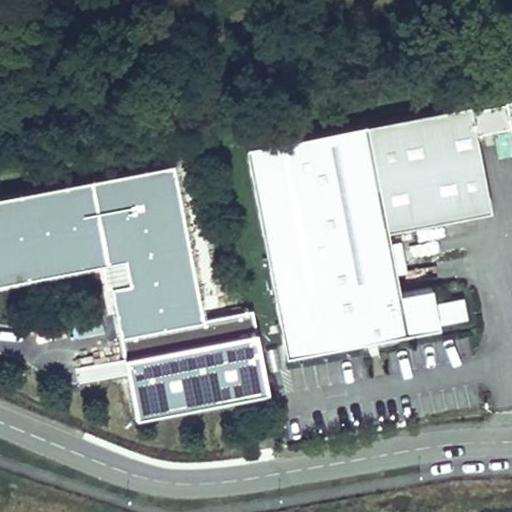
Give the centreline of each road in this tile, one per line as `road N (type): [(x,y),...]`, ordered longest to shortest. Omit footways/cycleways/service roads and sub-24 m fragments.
road 1 (residential): [(0,420),(174,483),(436,445),(511,442)]
road 2 (unknown): [(501,366),(506,245)]
